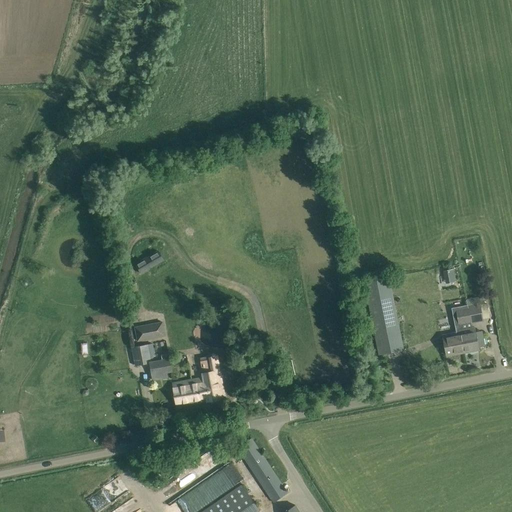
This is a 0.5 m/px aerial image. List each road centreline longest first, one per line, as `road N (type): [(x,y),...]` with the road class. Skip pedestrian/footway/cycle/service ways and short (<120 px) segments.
road 1 (unclassified): [(0,474),(261,421)]
road 2 (unclassified): [(261,421),(511,372)]
